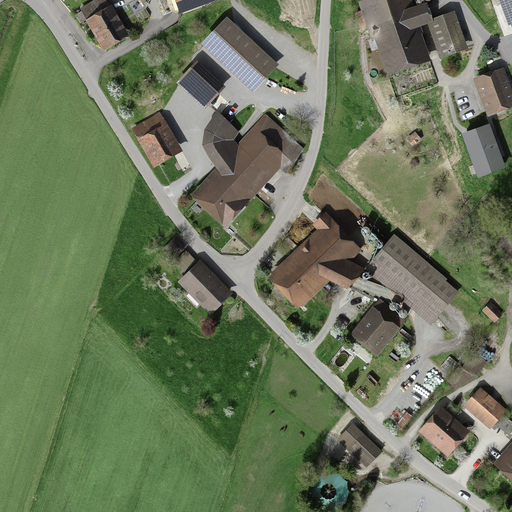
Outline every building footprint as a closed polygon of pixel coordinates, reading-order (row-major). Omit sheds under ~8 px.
[(102,0),(97,0),(81,9),(88,21),(91,19),(106,45),(123,35),(102,0)] [(177,0),(181,12),(213,0),(177,0)] [(423,58),(402,0),(366,0),(360,2),(363,11),(356,13),(361,26),(366,25),(371,40),(375,38),(386,71),(423,58)] [(511,0),(498,0),(507,22),(511,20),(511,0)] [(429,20),(441,57),(460,51),(448,14),(429,20)] [(279,66),(227,21),(212,37),(202,49),(254,95),(263,85),(279,66)] [(501,74),(480,82),(490,110),(511,102),(501,74)] [(224,171),(201,196),(225,219),(226,218),(230,221),(244,205),(239,200),(282,153),(294,163),(302,151),(264,117),(254,129),(258,133),(232,162),(223,147),(237,132),(218,113),(230,102),(220,93),(208,105),(218,115),(213,122),(208,130),(207,130),(205,134),(206,134),(206,139),(206,145),(205,145),(207,150),(208,150),(211,156),(212,157),(213,156),(224,171)] [(177,103),(164,110),(170,122),(183,115),(177,103)] [(400,126),(392,113),(384,119),(392,132),(400,126)] [(141,125),(133,129),(142,144),(146,141),(157,160),(175,150),(159,123),(145,132),(141,125)] [(352,264),(342,258),(356,245),(330,217),(324,223),(330,229),(279,277),(299,298),(325,274),(345,286),(363,269),(352,264)] [(361,230),(362,231),(364,231),(365,231),(367,231),(368,230),(369,229),(370,228),(370,226),(369,225),(368,224),(367,223),(366,222),(364,222),(363,223),(362,224),(361,225),(361,227),(361,228),(361,230)] [(369,237),(370,238),(371,238),(373,239),(374,238),(376,238),(377,236),(377,235),(377,233),(377,232),(376,231),(375,230),(373,230),(372,230),(370,230),(369,231),(368,232),(368,234),(368,235),(369,237)] [(375,243),(376,244),(378,245),(379,245),(381,245),(382,244),(383,243),(383,242),(384,240),(383,239),(382,237),(381,236),(380,236),(378,236),(377,237),(375,238),(375,239),(374,240),(375,242),(375,243)] [(174,239),(163,250),(172,259),(183,248),(174,239)] [(394,239),(374,262),(435,315),(455,292),(394,239)] [(178,264),(187,255),(183,250),(173,259),(178,264)] [(228,294),(193,258),(177,274),(212,310),(228,294)] [(362,276),(363,277),(365,278),(366,278),(368,277),(369,277),(370,275),(371,274),(371,273),(370,271),(369,270),(368,269),(367,269),(365,269),(364,269),(363,270),(362,272),(362,273),(362,274),(362,276)] [(390,305),(391,306),(392,307),(394,307),(395,307),(397,306),(398,305),(398,304),(398,302),(398,301),(397,299),(396,299),(394,298),(393,298),(391,299),(390,300),(389,301),(389,303),(389,304),(390,305)] [(404,322),(378,301),(354,332),(379,352),(404,322)] [(491,303),(484,310),(494,320),(501,313),(491,303)] [(399,314),(400,315),(402,316),(403,316),(405,315),(406,315),(407,314),(407,312),(407,311),(407,309),(406,308),(405,307),(403,307),(402,307),(401,307),(399,308),(399,310),(398,311),(399,313),(399,314)] [(502,410),(480,392),(469,405),(490,424),(494,419),(501,411),(502,410)] [(501,411),(494,419),(508,432),(511,427),(511,421),(509,419),(501,411)] [(462,432),(440,413),(426,429),(448,448),(462,432)] [(359,430),(353,424),(339,439),(367,466),(381,451),(359,430)]
